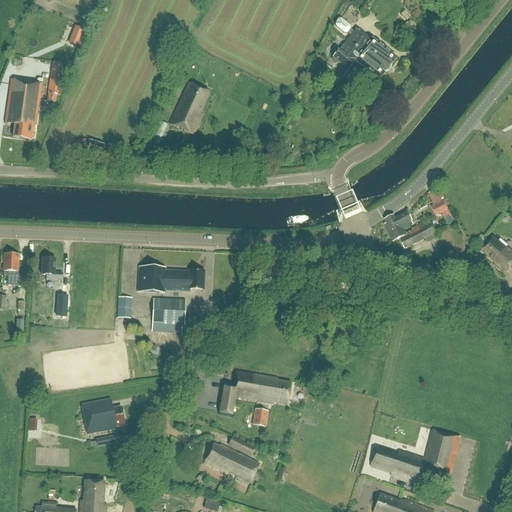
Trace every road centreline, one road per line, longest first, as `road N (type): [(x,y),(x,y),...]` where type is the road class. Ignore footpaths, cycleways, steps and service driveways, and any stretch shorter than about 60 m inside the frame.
road 1 (unclassified): [(337,176),(247,185),(0,170)]
road 2 (unclassified): [(127,508),(180,390),(213,341),(266,288),(273,268)]
road 3 (tertiary): [(274,245),(0,231)]
road 4 (tertiary): [(337,176),(385,139),(500,0)]
road 5 (tertiary): [(356,228),(429,175),(511,74)]
road 6 (tertiary): [(511,309),(379,259),(356,228)]
